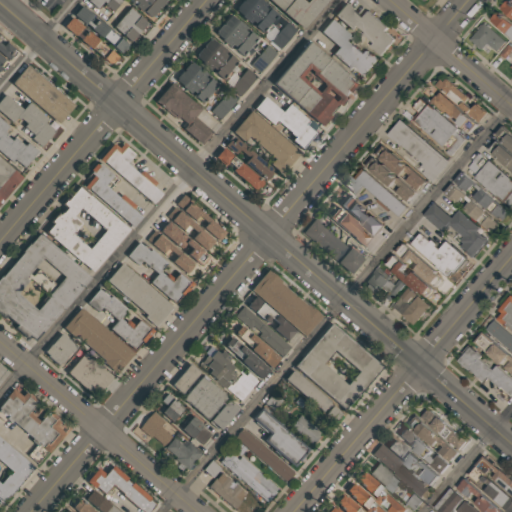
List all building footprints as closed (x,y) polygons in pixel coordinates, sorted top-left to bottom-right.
[(85,0),(118,0),(109,11),(100,3),(94,9),(85,1),(85,0)] [(127,0),(163,0),(147,18),(127,0)] [(260,32),(233,9),(241,0),(259,0),(276,15),(260,32)] [(324,0),(300,29),(265,0),(324,0)] [(333,15),(344,2),(362,17),(367,12),(386,28),(384,31),(394,40),(381,56),(371,47),(374,43),(364,34),(367,31),(358,24),(351,31),(333,15)] [(511,19),(502,11),(509,2),(511,4),(511,19)] [(72,15),(80,6),(90,15),(85,20),(92,26),(97,20),(125,45),(117,54),(72,15)] [(128,8),(145,23),(127,42),(111,27),(128,8)] [(511,37),(492,20),(498,12),(511,24),(511,37)] [(214,33),(230,14),(257,38),(241,57),(214,33)] [(63,26),(70,17),(80,26),(75,31),(81,37),(86,31),(117,57),(112,63),(106,63),(63,26)] [(287,21),(296,29),(279,49),(269,41),(287,21)] [(320,31),(329,21),(347,36),(343,40),(352,48),(353,46),(364,55),(366,52),(377,61),(364,76),(354,67),(350,71),(331,55),(338,46),(320,31)] [(469,40),(483,23),(504,41),(495,52),(486,43),(480,50),(469,40)] [(195,57),(210,38),(236,61),(221,79),(195,57)] [(308,41),(358,83),(320,125),(272,83),(308,41)] [(0,55),(0,45),(1,46),(3,43),(13,51),(5,60),(0,55)] [(266,45),(276,53),(259,72),(250,64),(266,45)] [(0,71),(8,61),(0,53),(0,71)] [(174,82),(191,62),(217,85),(200,104),(174,82)] [(56,124),(9,83),(25,65),(72,105),(56,124)] [(245,69),(254,77),(238,95),(229,88),(245,69)] [(437,86),(443,78),(467,98),(464,102),(470,108),(474,104),(486,115),(480,122),(437,86)] [(155,100),(170,83),(200,110),(195,117),(212,131),(200,145),(182,131),(186,126),(155,100)] [(226,92),(235,100),(219,119),(209,110),(226,92)] [(432,102),(439,93),(476,125),(469,133),(457,123),(459,121),(454,116),(452,118),(432,102)] [(0,98),(3,95),(21,111),(27,104),(46,120),(43,123),(53,131),(39,147),(30,139),(34,135),(23,126),(25,123),(19,118),(18,120),(15,117),(11,122),(0,112),(0,98)] [(253,109),(264,96),(283,112),(288,105),(308,122),(304,126),(314,135),(301,150),(290,141),(296,134),(277,117),(271,124),(253,109)] [(416,108),(424,98),(470,139),(454,157),(447,152),(450,148),(445,144),(442,147),(413,122),(421,113),(416,108)] [(250,111),(296,153),(279,172),(269,163),(275,157),(249,134),(243,141),(232,131),(250,111)] [(0,121),(7,127),(3,132),(5,133),(3,135),(10,141),(13,138),(22,146),(25,143),(35,151),(22,166),(14,160),(11,164),(0,154),(0,121)] [(389,134),(401,121),(448,162),(432,180),(418,169),(423,164),(389,134)] [(511,150),(494,135),(502,126),(511,134),(511,150)] [(223,145),(231,135),(272,170),(263,180),(243,162),(248,156),(239,148),(234,154),(223,145)] [(511,171),(488,151),(496,141),(511,155),(511,171)] [(118,149),(120,146),(133,156),(126,165),(138,175),(140,172),(154,183),(151,186),(161,194),(151,205),(99,161),(113,145),(118,149)] [(429,178),(383,147),(376,156),(422,188),(429,178)] [(214,157),(222,148),(262,182),(254,192),(230,172),(234,167),(228,161),(224,166),(214,157)] [(466,167),(478,153),(488,162),(489,160),(511,180),(511,206),(510,209),(474,178),(475,176),(466,167)] [(395,190),(395,189),(409,202),(417,193),(376,156),(368,165),(395,190)] [(0,160),(18,176),(0,197),(0,160)] [(84,183),(98,166),(112,177),(104,185),(119,197),(121,195),(134,206),(131,209),(141,217),(131,228),(83,187),(86,184),(84,183)] [(356,176),(362,168),(406,207),(398,217),(363,187),(355,196),(341,183),(352,172),(356,176)] [(471,196),(476,190),(472,186),(466,192),(454,182),(462,173),(507,211),(499,221),(471,196)] [(443,193),(451,184),(496,222),(488,231),(460,207),(465,201),(460,197),(455,203),(443,193)] [(77,186),(128,229),(91,271),(43,231),(51,222),(48,220),(55,213),(58,215),(64,207),(61,204),(77,186)] [(335,204),(343,193),(383,226),(374,237),(335,204)] [(182,195),(224,230),(215,240),(174,205),(182,195)] [(424,215),(435,202),(453,218),(458,211),(478,228),(475,231),(485,240),(471,256),(461,247),(464,244),(454,236),(457,233),(448,225),(442,231),(424,215)] [(324,216),(332,206),(371,239),(363,248),(324,216)] [(173,207),(212,240),(204,250),(165,217),(173,207)] [(302,233),(313,219),(360,259),(348,272),(302,233)] [(166,221),(206,256),(198,266),(157,231),(166,221)] [(153,230),(193,264),(185,273),(145,239),(153,230)] [(0,277),(38,232),(90,276),(34,340),(29,335),(27,338),(14,327),(16,324),(5,314),(3,317),(0,314),(0,277)] [(409,246),(419,234),(438,250),(445,242),(466,259),(454,273),(452,271),(446,277),(409,246)] [(148,251),(150,249),(166,263),(159,272),(170,281),(177,274),(189,283),(172,303),(147,281),(155,272),(140,260),(135,265),(125,256),(137,242),(148,251)] [(416,265),(410,260),(406,265),(393,254),(401,244),(435,272),(433,274),(440,281),(434,288),(412,270),(416,265)] [(427,299),(418,292),(417,293),(385,265),(393,256),(405,267),(401,271),(408,277),(412,273),(434,292),(427,299)] [(106,280),(119,264),(169,307),(153,325),(143,317),(146,314),(106,280)] [(394,286),(398,281),(402,284),(389,300),(386,301),(364,283),(375,270),(394,286)] [(249,290),(265,271),(317,315),(300,334),(249,290)] [(108,298),(110,296),(125,309),(118,317),(131,328),(138,320),(149,329),(132,348),(107,328),(114,319),(100,307),(97,312),(85,301),(97,288),(108,298)] [(391,308),(407,289),(414,295),(407,303),(410,305),(417,297),(429,308),(413,326),(391,308)] [(500,307),(509,297),(511,299),(511,333),(498,321),(505,312),(500,307)] [(263,323),(245,307),(252,298),(292,333),(284,341),(271,329),(276,324),(268,318),(263,323)] [(234,315),(242,306),(289,346),(281,355),(234,315)] [(64,329),(79,310),(132,355),(116,373),(64,329)] [(511,348),(487,327),(493,320),(511,336),(511,348)] [(330,323),(380,366),(343,409),(293,365),(330,323)] [(235,336),(242,328),(277,358),(270,367),(235,336)] [(59,333),(74,346),(58,365),(43,352),(59,333)] [(511,374),(473,343),(481,333),(511,357),(511,374)] [(224,346),(232,337),(269,368),(260,378),(224,346)] [(217,352),(219,350),(233,362),(231,364),(244,376),(248,372),(256,379),(239,400),(221,384),(208,373),(209,372),(200,364),(209,354),(206,351),(210,347),(217,352)] [(470,348),(481,357),(479,359),(492,370),(495,367),(511,381),(511,394),(509,398),(487,379),(482,385),(456,363),(470,348)] [(87,391),(66,373),(82,354),(110,378),(100,391),(87,391)] [(189,363),(199,373),(181,394),(170,385),(189,363)] [(284,379),(292,370),(340,412),(333,421),(284,379)] [(202,375),(226,395),(206,419),(182,398),(202,375)] [(28,443),(30,441),(10,424),(9,425),(3,421),(2,422),(0,420),(0,404),(11,392),(19,399),(23,394),(34,403),(24,414),(37,425),(47,415),(56,423),(52,427),(60,434),(34,464),(24,455),(32,446),(28,443)] [(159,402),(166,393),(182,408),(171,422),(161,414),(166,408),(159,402)] [(265,401),(274,409),(280,402),(271,395),(265,401)] [(226,401),(236,409),(219,428),(210,421),(226,401)] [(428,409),(467,443),(459,452),(420,418),(428,409)] [(252,419),(261,410),(305,447),(291,464),(262,439),(267,432),(252,419)] [(151,413),(162,422),(158,427),(168,435),(161,444),(151,435),(150,437),(139,428),(151,413)] [(313,444),(322,433),(301,413),(291,424),(313,444)] [(180,430),(192,416),(202,425),(200,428),(209,436),(200,447),(180,430)] [(416,417),(458,453),(450,462),(408,426),(416,417)] [(235,438),(243,428),(294,472),(285,481),(235,438)] [(405,428),(448,465),(440,475),(397,437),(405,428)] [(0,436),(35,467),(2,506),(0,504),(0,436)] [(184,447),(187,444),(200,454),(186,470),(175,460),(176,458),(165,448),(174,438),(184,447)] [(394,439),(437,476),(429,485),(386,448),(394,439)] [(422,494),(420,495),(372,454),(380,445),(428,487),(426,489),(429,491),(424,496),(422,494)] [(237,460),(239,457),(275,488),(264,501),(218,462),(227,452),(237,460)] [(487,475),(476,466),(485,457),(511,480),(511,496),(492,479),(498,472),(493,468),(487,475)] [(209,461),(219,469),(212,478),(202,469),(209,461)] [(395,493),(370,471),(378,462),(403,484),(395,493)] [(103,475),(110,466),(125,479),(124,481),(129,485),(131,483),(149,499),(148,501),(153,506),(147,511),(140,511),(109,486),(102,494),(86,480),(95,468),(103,475)] [(475,468),(511,499),(511,511),(507,511),(483,491),(489,484),(483,478),(479,483),(469,474),(475,468)] [(383,507),(353,481),(362,472),(407,511),(389,511),(395,506),(389,500),(383,507)] [(224,475),(233,483),(231,486),(236,491),(239,487),(248,495),(237,508),(213,488),(224,475)] [(483,511),(473,503),(476,500),(469,493),(466,497),(456,488),(464,479),(501,511),(483,511)] [(366,511),(344,493),(352,483),(384,511),(366,511)] [(98,511),(83,499),(90,491),(115,511),(98,511)] [(453,491),(464,501),(454,511),(439,511),(437,510),(453,491)] [(413,494),(422,501),(416,509),(406,502),(413,494)] [(342,511),(334,505),(342,496),(360,511),(342,511)] [(78,511),(97,511),(80,498),(72,507),(78,511)] [(481,511),(466,501),(458,511),(459,511),(481,511)]
